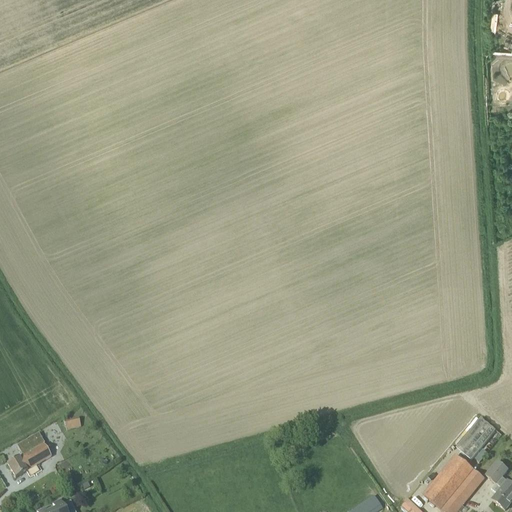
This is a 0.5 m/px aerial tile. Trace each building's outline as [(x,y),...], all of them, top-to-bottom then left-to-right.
[(480,419),(456,449),(471,462),(484,446),(495,432),(493,430),(480,419)] [(78,421),(64,424),(66,432),(80,429),(78,421)] [(22,457),(6,466),(15,480),(50,459),(37,438),(36,435),(16,447),(18,450),(22,457)] [(456,458),(425,498),(442,511),(457,511),(484,479),(476,473),(456,458)] [(496,463),(485,477),(495,485),(496,486),(502,478),(508,471),(500,465),(496,463)] [(497,495),(492,502),(505,511),(511,503),(511,486),(503,480),(497,487),(502,490),(497,495)] [(373,497),(351,511),(377,511),(382,509),(373,497)] [(46,511),(46,510),(40,511),(65,511),(60,500),(51,504),(54,510),(49,511),(46,511)]
